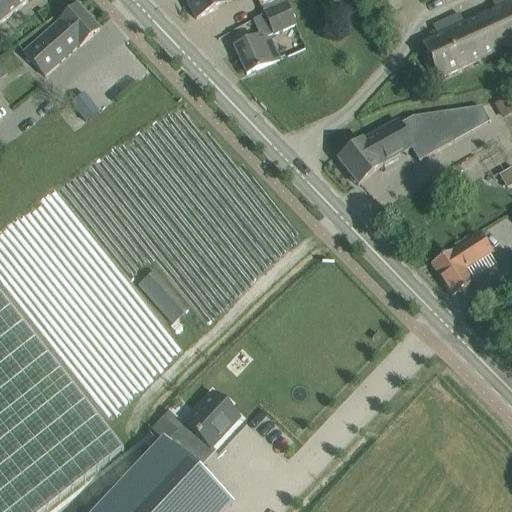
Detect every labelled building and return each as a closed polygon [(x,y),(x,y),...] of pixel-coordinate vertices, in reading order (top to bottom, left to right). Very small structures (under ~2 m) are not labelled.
[(0,0),(0,26),(31,0),(0,0)] [(185,0),(197,22),(229,6),(225,0),(185,0)] [(269,38),(295,27),(285,0),(262,11),(265,17),(253,22),(259,36),(254,38),(255,40),(234,49),(246,76),(280,62),(269,38)] [(511,0),(489,0),(496,13),(464,27),(458,16),(433,28),(438,38),(422,46),(438,80),(511,46),(511,0)] [(80,48),(99,31),(77,6),(58,23),(58,24),(23,54),(45,78),(79,48),(80,48)] [(362,141),(337,161),(358,187),(383,166),(384,168),(397,161),(396,159),(412,150),(412,149),(419,163),(455,144),(439,116),(413,119),(400,126),(398,123),(363,142),(362,141)] [(511,163),(502,146),(481,157),(494,180),(511,170),(511,163)] [(486,215),(472,223),(478,233),(492,225),(486,215)] [(462,271),(489,254),(478,236),(431,265),(452,297),(471,285),(462,271)] [(188,312),(153,273),(139,287),(173,326),(188,312)] [(0,511),(44,511),(123,451),(0,294),(0,511)] [(239,419),(213,395),(165,446),(186,465),(205,446),(211,451),(212,450),(211,450),(239,419)] [(165,446),(102,511),(227,511),(231,508),(231,507),(192,470),(186,465),(165,446)]
